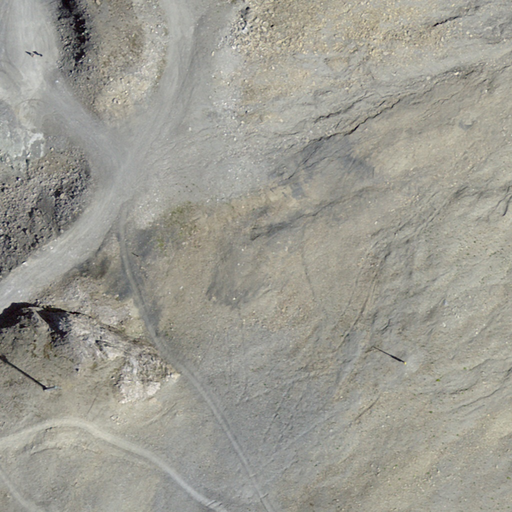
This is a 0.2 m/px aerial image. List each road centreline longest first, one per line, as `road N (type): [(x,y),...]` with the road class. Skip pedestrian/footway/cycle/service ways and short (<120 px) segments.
road 1 (track): [(27,0),(57,99),(105,141),(119,206),(0,294)]
road 2 (track): [(119,206),(171,91),(179,0)]
